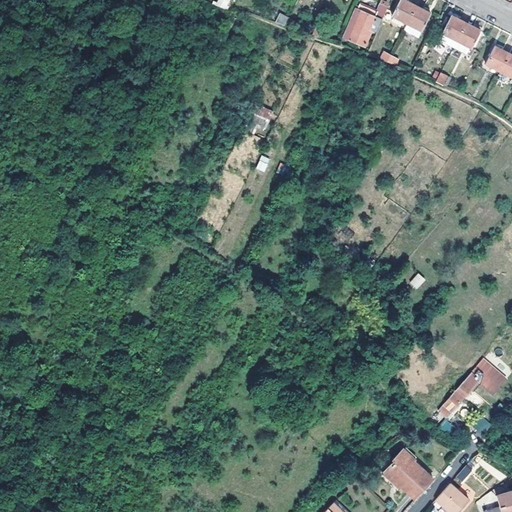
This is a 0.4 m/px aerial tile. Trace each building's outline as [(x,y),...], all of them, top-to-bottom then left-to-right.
[(407,24),(416,7),(401,0),(400,0),(390,23),(398,27),(401,22),(407,24)] [(372,31),(378,33),(389,6),(382,3),(376,18),(358,11),(346,39),(365,47),(372,31)] [(418,39),(431,14),(416,7),(407,24),(404,31),(418,39)] [(284,26),(292,30),(297,22),(289,17),(281,13),(276,23),(284,26)] [(453,48),(466,24),(451,16),(442,33),(444,35),(440,42),(453,48)] [(472,50),(481,32),(466,24),(453,48),(466,55),(470,49),(472,50)] [(312,37),(322,40),(326,32),(316,27),(312,37)] [(494,46),(484,63),(499,72),(509,55),(494,46)] [(466,55),(453,48),(450,54),(463,61),(466,55)] [(380,60),(396,66),(399,60),(384,53),(380,60)] [(511,78),(511,56),(509,55),(499,72),(511,78)] [(436,82),(443,85),(448,76),(441,72),(436,82)] [(443,85),(450,88),(455,79),(448,76),(443,85)] [(253,122),(266,127),(273,111),(259,106),(253,122)] [(264,172),(270,159),(261,155),(256,169),(264,172)] [(409,283),(416,290),(425,279),(418,273),(409,283)] [(448,417),(479,380),(474,375),(475,373),(472,370),(440,409),(439,409),(448,417)] [(439,429),(450,432),(453,424),(442,420),(439,429)] [(397,489),(412,503),(429,484),(408,465),(409,464),(398,454),(387,465),(388,467),(379,477),(389,486),(392,482),(398,488),(397,489)] [(454,478),(461,484),(472,470),(466,464),(454,478)] [(395,492),(397,489),(398,488),(392,482),(389,486),(395,492)] [(458,511),(465,505),(446,488),(431,505),(438,511),(458,511)] [(511,511),(511,492),(497,497),(500,508),(487,511),(511,511)]
